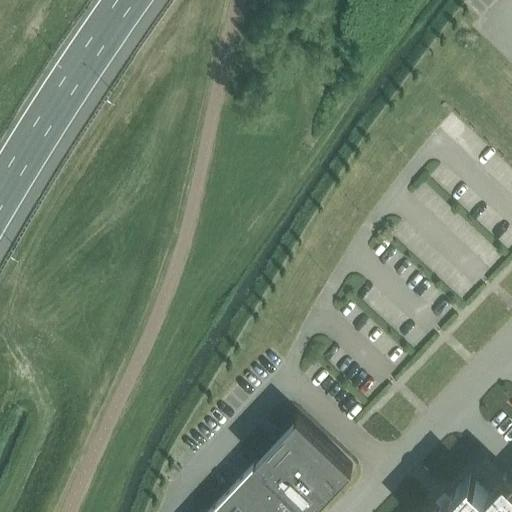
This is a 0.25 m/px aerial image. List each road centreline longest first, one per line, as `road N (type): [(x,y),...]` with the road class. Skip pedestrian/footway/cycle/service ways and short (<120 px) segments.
road 1 (motorway): [(0,204),(126,0)]
road 2 (unclassified): [(351,511),(511,343)]
